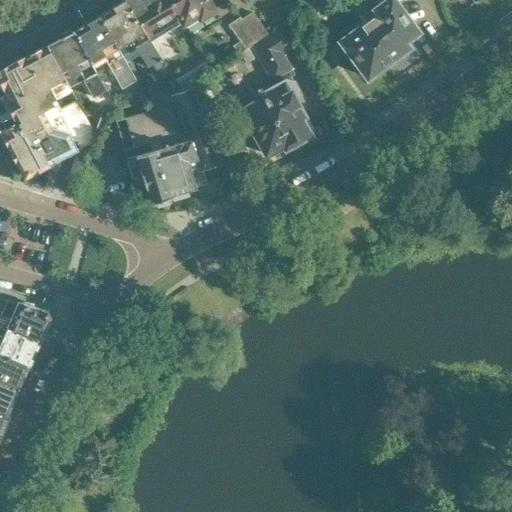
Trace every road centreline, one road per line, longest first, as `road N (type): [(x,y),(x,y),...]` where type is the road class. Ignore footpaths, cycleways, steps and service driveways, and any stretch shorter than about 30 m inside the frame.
road 1 (residential): [(165,258),(372,155),(511,52)]
road 2 (residential): [(13,511),(36,413),(109,304)]
road 3 (residential): [(165,258),(129,236),(0,198)]
